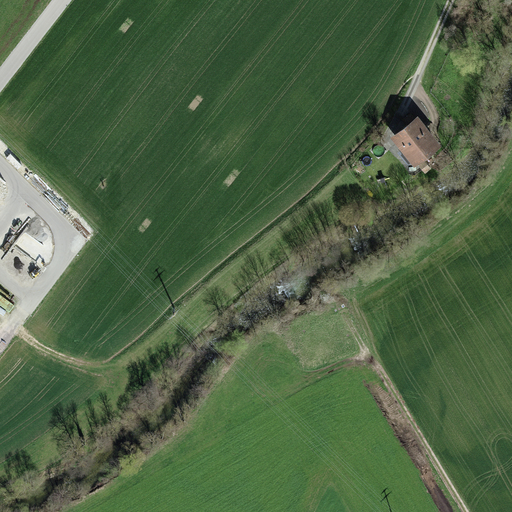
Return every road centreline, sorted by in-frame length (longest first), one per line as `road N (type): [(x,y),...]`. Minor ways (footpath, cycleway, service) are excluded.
road 1 (residential): [(0,168),(49,217),(62,244),(51,274),(9,328)]
road 2 (track): [(463,511),(371,361)]
road 3 (track): [(397,124),(450,0)]
